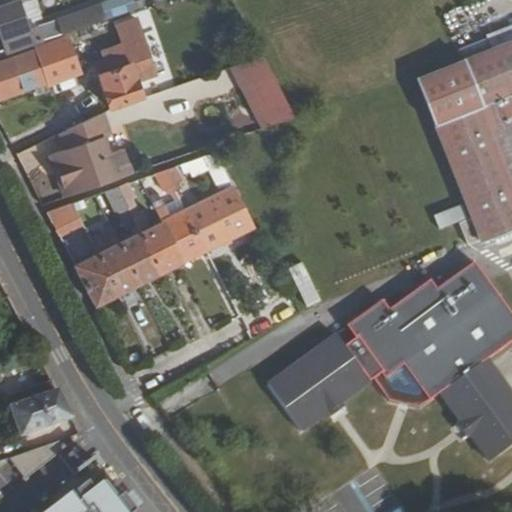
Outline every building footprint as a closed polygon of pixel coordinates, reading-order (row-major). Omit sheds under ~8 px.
[(17,0),(0,6),(0,26),(9,51),(44,39),(38,24),(30,26),(21,0),(17,0)] [(101,2),(58,17),(60,24),(51,28),(54,35),(107,17),(101,2)] [(102,52),(110,70),(99,75),(110,105),(144,93),(137,71),(154,65),(137,20),(118,27),(124,44),(102,52)] [(38,47),(50,82),(81,71),(69,36),(38,47)] [(511,39),(416,79),(476,233),(511,215),(511,39)] [(0,60),(0,89),(3,97),(39,85),(41,93),(52,90),(50,82),(38,47),(0,60)] [(233,64),(263,125),(295,114),(262,53),(233,64)] [(94,112),(60,129),(66,146),(102,133),(94,112)] [(55,150),(70,193),(137,170),(128,144),(108,150),(102,133),(66,146),(55,150)] [(209,166),(219,185),(231,180),(216,150),(209,152),(214,163),(209,166)] [(157,170),(165,187),(170,185),(173,191),(179,188),(183,187),(180,180),(185,178),(178,163),(168,167),(157,170)] [(137,178),(146,195),(151,193),(154,191),(146,174),(142,176),(137,178)] [(108,188),(115,203),(120,201),(123,207),(129,204),(134,201),(131,195),(137,192),(131,180),(119,184),(108,188)] [(164,220),(143,231),(121,241),(113,226),(91,237),(98,252),(76,263),(97,303),(253,224),(233,186),(189,208),(164,220)] [(90,194),(99,211),(104,209),(109,206),(101,190),(96,192),(90,194)] [(47,209),(58,228),(74,220),(76,226),(83,222),(88,220),(85,214),(91,211),(83,197),(72,201),(47,209)] [(433,214),(438,228),(467,218),(462,204),(433,214)] [(511,215),(476,233),(479,241),(511,227),(511,215)] [(304,307),(319,301),(302,261),(288,267),(304,307)] [(348,329),(268,386),(302,432),(330,412),(327,407),(338,399),(341,404),(375,379),(393,403),(419,412),(439,397),(462,426),(466,423),(474,434),(470,437),(490,464),(511,448),(511,401),(486,367),(511,349),(511,318),(477,267),(438,293),(432,284),(390,312),(384,303),(347,328),(348,329)] [(7,399),(19,437),(72,421),(67,411),(64,406),(52,383),(7,399)] [(327,407),(333,416),(344,408),(338,399),(327,407)] [(462,426),(458,429),(466,440),(470,437),(474,434),(466,423),(462,426)] [(138,511),(128,499),(122,503),(109,486),(99,494),(91,484),(79,493),(81,495),(85,502),(79,507),(74,501),(58,511),(138,511)] [(81,495),(74,501),(79,507),(85,502),(81,495)]
